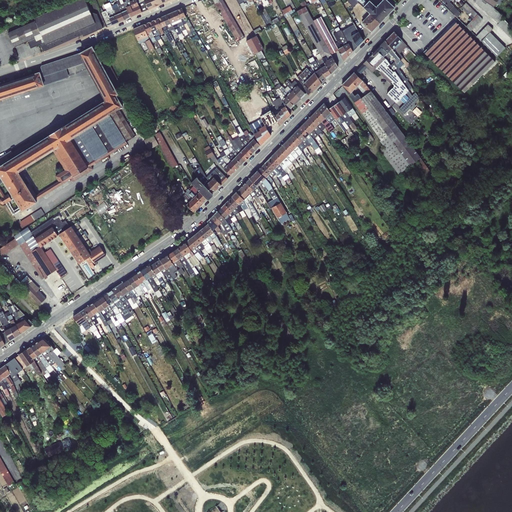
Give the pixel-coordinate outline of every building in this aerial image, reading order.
[(91,13),(85,0),(76,0),(35,18),(36,21),(45,42),(46,44),(81,29),(95,23),(91,13)] [(127,11),(124,3),(120,4),(120,3),(119,0),(115,0),(116,0),(117,4),(119,7),(121,13),(122,13),(127,11)] [(127,10),(133,8),(130,2),(129,0),(125,0),(126,1),(124,2),(124,3),(127,11),(127,10)] [(143,0),(144,1),(148,9),(155,6),(151,0),(143,0)] [(225,0),(213,0),(239,46),(247,41),(249,41),(245,34),(225,0)] [(347,0),(348,2),(354,7),(352,9),(353,10),(355,14),(358,12),(362,15),(363,14),(367,17),(371,14),(364,7),(356,0),(347,0)] [(371,14),(380,23),(395,8),(386,0),(383,0),(376,8),(370,1),(368,3),(364,7),(371,14)] [(438,0),(449,9),(454,14),(457,18),(461,14),(460,12),(454,6),(449,1),(450,0),(438,0)] [(484,0),(473,0),(476,2),(475,2),(499,23),(504,18),(500,13),(495,9),(491,5),(484,0)] [(139,5),(142,12),(148,9),(144,1),(138,4),(138,5),(139,5)] [(473,19),(478,14),(466,3),(461,7),(473,19)] [(119,7),(117,4),(106,9),(106,11),(108,14),(110,18),(115,16),(121,13),(119,7)] [(138,5),(133,8),(136,15),(142,12),(139,5),(138,5)] [(290,6),(282,10),(286,17),(293,12),(290,6)] [(299,15),(308,10),(306,6),(302,8),(297,11),(299,15)] [(133,8),(127,10),(130,17),(136,15),(133,8)] [(182,8),(177,10),(181,19),(186,17),(182,8)] [(127,11),(122,13),(125,20),(130,17),(127,10),(127,11)] [(177,10),(172,12),(176,21),(181,19),(177,10)] [(326,57),(332,54),(313,21),(308,10),(299,15),(320,53),(323,59),(326,57)] [(108,14),(106,11),(102,13),(108,27),(113,25),(110,18),(108,14)] [(172,12),(167,15),(171,23),(176,21),(172,12)] [(95,23),(81,29),(83,35),(83,36),(103,28),(97,14),(92,13),(91,13),(95,23)] [(115,16),(118,22),(125,20),(122,13),(121,13),(115,16)] [(380,23),(371,14),(367,17),(364,21),(363,21),(362,22),(362,25),(364,27),(366,27),(372,32),(380,23)] [(482,19),(478,14),(473,19),(466,26),(471,31),(482,19)] [(167,15),(163,17),(167,25),(171,23),(167,15)] [(110,18),(113,25),(118,22),(115,16),(110,18)] [(163,17),(155,20),(159,29),(167,25),(163,17)] [(186,17),(181,19),(184,25),(186,29),(190,36),(192,35),(190,30),(188,25),(189,24),(189,22),(190,22),(189,20),(188,20),(186,17)] [(332,54),(339,50),(338,49),(335,44),(321,17),(313,21),(332,54)] [(511,26),(504,18),(499,23),(497,24),(511,38),(511,26)] [(181,19),(176,21),(179,27),(181,31),(183,31),(183,30),(186,29),(184,25),(181,19)] [(155,20),(148,23),(152,32),(159,29),(155,20)] [(45,42),(36,21),(8,33),(14,47),(28,41),(31,48),(40,44),(45,42)] [(419,41),(416,45),(424,52),(424,53),(424,52),(428,56),(430,58),(432,60),(435,63),(437,65),(464,92),(495,61),(455,21),(450,26),(446,29),(439,37),(427,48),(419,41)] [(352,36),(359,32),(354,22),(350,24),(353,29),(349,31),(352,36)] [(148,23),(143,25),(147,34),(152,32),(148,23)] [(481,41),(490,32),(493,29),(488,24),(477,36),(481,41)] [(143,25),(133,29),(138,40),(148,36),(147,34),(143,25)] [(169,31),(167,25),(159,29),(161,34),(167,32),(169,31)] [(179,27),(174,29),(177,35),(178,34),(180,39),(184,38),(181,31),(179,27)] [(446,29),(444,27),(436,35),(439,37),(446,29)] [(45,42),(40,44),(43,51),(83,35),(81,29),(46,44),(45,42)] [(160,35),(161,34),(159,29),(152,32),(155,38),(156,38),(159,43),(162,40),(160,35)] [(336,32),(343,46),(349,43),(348,42),(344,34),(341,36),(339,31),(336,32)] [(155,38),(152,32),(147,34),(148,36),(150,40),(152,43),(157,41),(155,38)] [(335,44),(338,49),(343,46),(336,32),(335,33),(336,35),(335,35),(336,37),(336,38),(337,40),(339,42),(335,44)] [(352,36),(354,41),(358,46),(364,40),(359,32),(352,36)] [(402,40),(394,32),(385,41),(392,49),(393,49),(397,45),(402,40)] [(506,48),(490,32),(481,41),(497,57),(506,48)] [(146,42),(150,40),(148,36),(138,40),(140,44),(144,42),(149,50),(150,49),(146,42)] [(257,36),(254,38),(261,51),(261,50),(264,49),(257,36)] [(252,39),(249,40),(252,45),(256,53),(259,52),(261,51),(254,38),(252,39)] [(407,46),(402,40),(397,45),(402,51),(407,46)] [(348,42),(349,43),(353,51),(358,46),(354,41),(351,42),(350,41),(348,42)] [(392,49),(385,41),(381,46),(388,53),(389,52),(392,49)] [(349,43),(343,46),(348,56),(353,51),(349,43)] [(406,55),(402,51),(397,45),(393,49),(401,60),(403,57),(406,55)] [(343,46),(338,49),(339,50),(344,60),(348,56),(343,46)] [(388,53),(381,46),(377,50),(384,57),(386,55),(388,53)] [(92,47),(81,53),(86,62),(106,101),(63,127),(62,127),(49,135),(49,136),(45,138),(9,160),(0,165),(0,174),(4,181),(11,192),(14,197),(23,211),(37,202),(36,200),(27,185),(19,172),(53,150),(56,148),(74,177),(89,168),(71,139),(119,109),(121,108),(123,106),(117,95),(118,94),(92,47)] [(400,60),(401,60),(393,49),(392,49),(389,52),(391,54),(395,59),(395,60),(395,61),(397,64),(400,60)] [(384,57),(377,50),(372,55),(364,63),(364,64),(367,67),(372,72),(373,71),(374,71),(376,69),(378,69),(379,71),(380,70),(380,71),(381,71),(392,81),(392,82),(393,83),(392,83),(394,85),(394,86),(394,87),(392,89),(392,88),(388,93),(387,94),(397,103),(409,91),(408,90),(395,71),(394,72),(388,66),(390,64),(387,60),(386,59),(384,57)] [(411,50),(409,51),(416,59),(418,57),(411,50)] [(42,72),(44,76),(46,75),(66,69),(86,62),(81,53),(42,66),(41,66),(41,67),(41,68),(42,72)] [(316,61),(320,69),(326,65),(322,59),(323,59),(320,53),(316,55),(318,59),(315,60),(316,61)] [(395,59),(391,54),(388,57),(386,55),(384,57),(386,59),(387,60),(390,64),(388,66),(394,72),(395,71),(408,90),(412,87),(400,70),(399,68),(397,64),(395,61),(391,65),(390,63),(395,60),(395,59)] [(326,57),(323,59),(322,59),(326,65),(331,74),(338,67),(333,57),(328,60),(326,57)] [(410,64),(403,57),(401,60),(400,60),(404,65),(405,66),(407,68),(410,64)] [(303,67),(302,68),(304,70),(307,68),(309,66),(310,65),(305,60),(301,65),(303,67)] [(400,70),(405,66),(404,65),(400,60),(397,64),(399,68),(400,70)] [(315,72),(320,69),(316,61),(310,64),(312,69),(315,72)] [(326,79),(331,74),(326,65),(320,69),(326,79)] [(363,71),(360,67),(355,73),(349,79),(357,86),(363,80),(362,80),(366,75),(367,74),(363,71)] [(308,79),(313,74),(307,68),(304,70),(302,72),(308,79)] [(46,75),(49,84),(69,77),(66,69),(46,75)] [(315,72),(313,74),(322,83),(326,79),(320,69),(315,72)] [(511,72),(509,69),(503,75),(506,78),(511,72)] [(381,71),(380,71),(379,72),(390,83),(392,82),(392,81),(381,71)] [(0,99),(44,85),(41,77),(44,76),(42,72),(0,85),(0,99)] [(308,79),(302,72),(298,77),(305,90),(309,96),(313,92),(304,83),(308,79)] [(322,83),(313,74),(308,79),(317,88),(322,83)] [(308,79),(304,83),(313,92),(317,88),(308,79)] [(352,92),(357,86),(349,79),(343,85),(349,95),(352,92)] [(288,80),(285,83),(293,91),(298,85),(298,86),(299,85),(295,80),(292,83),(288,80)] [(369,88),(365,83),(363,80),(357,86),(365,95),(361,98),(360,99),(410,165),(416,161),(431,182),(436,178),(420,157),(378,100),(377,98),(372,92),(369,88)] [(279,89),(286,97),(290,93),(281,86),(280,83),(277,86),(279,89)] [(298,86),(298,85),(293,91),(300,98),(305,93),(298,86)] [(275,87),(281,97),(283,100),(286,97),(279,89),(277,86),(275,87)] [(418,86),(415,89),(420,95),(424,92),(419,86),(418,86)] [(294,104),(300,98),(293,91),(290,93),(286,97),(294,104)] [(352,92),(349,95),(385,147),(376,153),(382,162),(387,159),(391,156),(402,171),(406,176),(414,170),(410,165),(360,99),(361,98),(359,95),(358,93),(355,96),(352,92)] [(260,101),(267,115),(271,113),(263,99),(262,100),(260,97),(257,99),(259,102),(260,101)] [(294,111),(291,108),(286,103),(285,105),(283,100),(281,97),(277,99),(279,104),(276,106),(278,108),(277,109),(276,107),(271,109),(273,111),(275,115),(279,113),(278,111),(283,109),(282,108),(286,106),(291,114),(294,111)] [(294,104),(286,97),(283,100),(285,105),(286,103),(291,108),(294,104)] [(345,97),(339,102),(346,112),(346,113),(353,108),(345,97)] [(261,118),(267,115),(260,101),(259,102),(257,99),(252,102),(261,118)] [(346,112),(339,102),(334,105),(341,116),(346,112)] [(331,112),(329,109),(324,103),(318,109),(325,118),(331,112)] [(341,116),(334,105),(329,109),(331,112),(335,119),(336,119),(341,116)] [(283,109),(288,118),(291,114),(286,106),(282,108),(283,109)] [(419,106),(413,111),(418,116),(424,111),(419,106)] [(356,112),(353,108),(346,113),(349,117),(356,112)] [(119,109),(71,139),(89,168),(74,177),(56,148),(53,150),(65,170),(55,176),(59,181),(37,195),(30,184),(27,185),(36,200),(71,179),(73,182),(93,169),(91,166),(127,143),(126,141),(136,136),(119,109)] [(278,111),(279,113),(284,122),(288,118),(283,109),(278,111)] [(325,118),(318,109),(314,113),(321,122),(325,118)] [(275,115),(273,111),(271,113),(267,115),(273,124),(278,121),(279,121),(275,115)] [(331,112),(325,118),(330,123),(335,119),(331,112)] [(356,127),(349,117),(346,113),(346,112),(341,116),(347,124),(350,122),(354,128),(356,127)] [(279,113),(275,115),(279,121),(278,121),(281,125),(284,122),(279,113)] [(321,122),(314,113),(309,118),(317,126),(321,122)] [(273,124),(267,115),(261,118),(266,125),(267,128),(267,127),(273,124)] [(344,127),(347,124),(341,116),(336,119),(345,132),(347,135),(348,136),(350,135),(344,127)] [(317,126),(309,118),(307,121),(313,130),(317,126)] [(330,123),(325,118),(321,122),(325,126),(326,126),(331,132),(334,130),(330,123)] [(263,127),(259,120),(250,125),(254,134),(261,130),(259,129),(263,127)] [(313,130),(307,121),(302,125),(309,134),(313,130)] [(321,122),(317,126),(322,131),(326,127),(325,126),(321,122)] [(267,128),(266,125),(263,127),(259,129),(261,130),(266,140),(271,135),(267,127),(267,128)] [(309,134),(302,125),(298,129),(305,138),(309,134)] [(235,129),(239,136),(244,134),(243,132),(240,126),(235,129)] [(322,131),(317,126),(313,130),(318,135),(322,131)] [(305,138),(298,129),(294,134),(302,142),(305,138)] [(261,145),(254,134),(253,135),(250,133),(249,134),(247,130),(243,132),(244,134),(246,138),(250,142),(254,138),(261,145)] [(261,145),(266,140),(261,130),(254,134),(261,145)] [(318,135),(313,130),(309,134),(314,139),(318,135)] [(160,131),(153,135),(158,144),(171,168),(178,165),(160,131)] [(244,134),(239,136),(242,142),(247,146),(250,143),(250,142),(246,138),(244,134)] [(302,142),(294,134),(290,138),(298,146),(302,142)] [(320,147),(314,139),(309,134),(305,138),(310,143),(311,145),(315,151),(320,147)] [(370,134),(364,139),(368,143),(374,138),(370,134)] [(9,160),(45,138),(42,135),(13,153),(7,156),(9,160)] [(158,144),(153,135),(144,140),(149,149),(158,144)] [(234,149),(239,153),(247,146),(242,142),(239,136),(233,140),(230,135),(228,136),(234,149)] [(238,154),(239,153),(234,149),(228,136),(224,138),(229,147),(230,146),(231,149),(229,150),(230,152),(236,157),(238,154)] [(257,149),(261,145),(254,138),(250,142),(250,143),(257,149)] [(298,146),(290,138),(286,142),(294,150),(298,146)] [(305,138),(302,142),(306,147),(307,148),(311,145),(310,143),(305,138)] [(294,150),(286,142),(282,145),(290,153),(294,150)] [(311,155),(307,148),(306,147),(302,142),(298,146),(301,150),(303,148),(304,149),(303,150),(306,154),(307,153),(309,157),(311,155)] [(253,153),(257,149),(250,143),(247,146),(253,153)] [(290,153),(282,145),(279,149),(287,157),(290,153)] [(209,146),(204,149),(206,151),(205,152),(209,158),(210,157),(213,162),(217,159),(209,146)] [(238,154),(246,160),(253,153),(247,146),(239,153),(238,154)] [(301,150),(298,146),(294,150),(300,156),(303,152),(301,150)] [(228,148),(224,151),(227,156),(232,161),(236,157),(230,152),(229,150),(228,148)] [(287,157),(279,149),(275,152),(283,160),(287,157)] [(296,159),(300,156),(294,150),(290,153),(296,159)] [(0,157),(0,165),(9,160),(7,156),(13,153),(11,151),(0,157)] [(219,153),(222,157),(224,162),(228,165),(231,161),(232,161),(227,156),(224,151),(219,153)] [(283,160),(275,152),(271,156),(279,164),(283,160)] [(367,152),(362,156),(368,165),(373,161),(367,152)] [(298,162),(296,159),(290,153),(287,157),(291,162),(293,160),(295,163),(298,162)] [(236,157),(243,164),(246,160),(238,154),(236,157)] [(271,156),(268,160),(276,168),(279,164),(271,156)] [(391,156),(387,159),(399,174),(402,171),(391,156)] [(222,157),(217,159),(221,165),(224,169),(228,165),(224,162),(222,157)] [(231,161),(239,168),(243,164),(236,157),(232,161),(231,161)] [(298,172),(291,162),(287,157),(283,160),(279,164),(284,169),(287,174),(288,174),(290,173),(288,169),(289,169),(287,166),(288,165),(290,168),(291,167),(293,170),(294,169),(296,174),(298,172)] [(268,160),(264,164),(272,171),(276,168),(268,160)] [(228,165),(235,172),(239,168),(231,161),(228,165)] [(264,164),(261,167),(269,175),(272,171),(264,164)] [(276,168),(272,171),(276,175),(277,177),(278,176),(280,179),(283,177),(279,171),(280,170),(284,176),(287,174),(284,169),(279,164),(276,168)] [(228,165),(224,169),(231,176),(235,172),(228,165)] [(204,179),(206,177),(200,166),(193,170),(197,177),(200,174),(203,178),(204,179)] [(214,177),(222,185),(228,179),(217,167),(215,169),(214,169),(206,177),(210,181),(214,177)] [(258,170),(266,178),(269,175),(261,167),(258,170)] [(450,168),(446,177),(449,179),(454,170),(450,168)] [(266,178),(258,170),(250,179),(258,186),(260,184),(262,181),(266,178)] [(276,175),(272,171),(269,175),(266,178),(269,182),(273,177),(279,188),(282,187),(277,177),(276,175)] [(200,174),(197,177),(199,179),(206,186),(210,181),(206,177),(204,179),(203,178),(200,174)] [(200,191),(208,199),(213,194),(206,186),(199,179),(197,177),(191,182),(194,185),(200,191)] [(210,181),(218,189),(222,185),(214,177),(210,181)] [(271,183),(269,182),(266,178),(262,181),(269,190),(268,190),(273,199),(278,197),(273,188),(271,183)] [(258,186),(250,179),(246,182),(254,190),(258,186)] [(185,194),(191,200),(196,195),(190,190),(188,188),(187,190),(182,181),(179,182),(184,191),(185,194)] [(210,181),(206,186),(213,194),(218,189),(210,181)] [(262,181),(260,184),(264,189),(267,188),(268,190),(269,190),(262,181)] [(254,190),(246,182),(242,186),(250,194),(254,190)] [(178,194),(182,192),(177,183),(172,186),(177,194),(178,194)] [(200,191),(194,185),(191,188),(190,187),(188,188),(190,190),(196,195),(200,191)] [(250,194),(242,186),(237,192),(244,199),(250,194)] [(264,197),(258,186),(254,190),(257,195),(262,203),(263,203),(260,198),(264,197)] [(5,196),(0,187),(0,194),(2,198),(0,199),(0,200),(0,201),(1,203),(4,204),(11,199),(14,197),(11,192),(8,194),(5,196)] [(117,190),(110,194),(115,202),(122,199),(117,190)] [(257,195),(254,190),(250,194),(253,199),(255,198),(257,202),(258,202),(263,210),(265,209),(262,203),(257,195)] [(185,194),(184,191),(182,192),(178,194),(182,200),(187,205),(191,200),(185,194)] [(208,199),(200,191),(196,195),(203,203),(208,199)] [(244,199),(237,192),(232,196),(239,204),(244,199)] [(182,200),(178,194),(177,194),(175,196),(183,207),(184,205),(187,205),(182,200)] [(250,194),(244,199),(253,215),(257,221),(260,219),(250,201),(253,199),(250,194)] [(199,207),(203,203),(196,195),(191,200),(199,207)] [(239,204),(232,196),(228,200),(236,207),(239,204)] [(253,215),(244,199),(239,204),(243,210),(246,209),(251,216),(253,215)] [(194,212),(199,207),(191,200),(187,205),(194,212)] [(236,207),(228,200),(225,204),(232,211),(236,207)] [(272,208),(278,218),(287,213),(281,202),(272,208)] [(232,211),(225,204),(221,208),(229,215),(232,211)] [(243,210),(239,204),(236,207),(240,215),(242,218),(245,216),(247,219),(248,219),(243,210)] [(41,208),(18,222),(22,228),(44,214),(41,208)] [(229,215),(221,208),(218,211),(225,218),(226,217),(229,215)] [(225,218),(218,211),(215,214),(222,221),(225,218)] [(235,215),(232,211),(229,215),(233,222),(235,221),(237,224),(239,223),(235,215)] [(222,221),(215,214),(212,217),(220,224),(222,222),(222,221)] [(68,229),(63,222),(59,217),(55,220),(53,217),(49,221),(59,235),(68,229)] [(220,224),(212,217),(207,221),(209,223),(213,231),(215,228),(220,224)] [(222,221),(222,222),(228,233),(232,230),(225,218),(222,221)] [(59,235),(49,221),(32,232),(42,247),(59,235)] [(220,224),(215,228),(218,232),(221,231),(222,232),(221,233),(223,236),(224,235),(228,233),(222,222),(220,224)] [(209,223),(203,228),(210,235),(214,232),(213,231),(209,223)] [(203,228),(199,231),(205,239),(206,239),(210,235),(203,228)] [(199,231),(195,235),(201,243),(205,239),(199,231)] [(374,231),(370,233),(375,240),(378,238),(374,231)] [(210,235),(213,239),(217,246),(222,244),(217,235),(214,232),(210,235)] [(70,233),(62,239),(75,258),(84,252),(70,233)] [(195,235),(190,238),(197,246),(201,243),(195,235)] [(45,252),(40,245),(40,246),(33,236),(20,244),(42,279),(56,270),(62,266),(50,249),(45,252)] [(0,257),(20,244),(16,238),(0,248),(0,257)] [(190,238),(186,242),(192,250),(197,246),(190,238)] [(201,243),(205,248),(208,253),(213,250),(211,246),(209,243),(206,239),(205,239),(201,243)] [(178,248),(184,256),(184,255),(192,250),(186,242),(185,243),(178,248)] [(197,246),(201,251),(202,249),(203,250),(205,248),(201,243),(197,246)] [(201,251),(197,246),(192,250),(194,255),(198,259),(203,255),(201,251)] [(178,248),(173,251),(179,259),(184,256),(178,248)] [(241,249),(238,251),(246,266),(248,269),(250,268),(245,259),(247,258),(241,249)] [(192,250),(184,255),(193,269),(195,273),(197,276),(200,274),(195,266),(200,262),(198,259),(194,255),(192,250)] [(173,251),(168,254),(173,263),(179,259),(173,251)] [(168,254),(160,260),(166,268),(167,269),(174,264),(173,263),(168,254)] [(193,269),(184,256),(179,259),(184,266),(185,266),(191,274),(195,273),(193,269)] [(179,259),(173,263),(174,264),(176,267),(178,266),(180,268),(178,270),(183,277),(185,275),(183,273),(184,272),(182,268),(184,266),(179,259)] [(160,260),(155,262),(161,271),(166,268),(160,260)] [(155,262),(151,265),(155,274),(156,274),(161,271),(155,262)] [(150,264),(145,267),(151,277),(155,274),(151,265),(150,264)] [(176,267),(174,264),(167,269),(170,274),(172,277),(175,276),(173,273),(175,272),(178,276),(184,284),(186,282),(183,277),(178,270),(176,267)] [(66,273),(62,266),(56,270),(61,277),(66,273)] [(145,267),(140,270),(147,279),(151,277),(145,267)] [(166,268),(161,271),(163,275),(164,275),(166,279),(167,278),(166,276),(170,274),(167,269),(166,268)] [(140,270),(137,273),(143,282),(147,279),(140,270)] [(161,271),(156,274),(159,280),(164,287),(166,286),(161,277),(163,275),(161,271)] [(137,273),(132,276),(139,285),(143,282),(137,273)] [(132,276),(128,279),(134,288),(139,285),(132,276)] [(147,279),(150,283),(151,285),(153,289),(157,287),(154,283),(155,283),(151,277),(147,279)] [(128,279),(124,282),(130,291),(134,288),(128,279)] [(124,282),(118,286),(125,295),(130,291),(124,282)] [(139,285),(141,289),(143,293),(148,290),(145,286),(143,282),(139,285)] [(29,283),(24,289),(40,305),(46,298),(34,286),(33,287),(29,283)] [(134,288),(140,297),(141,299),(144,297),(139,290),(141,289),(139,285),(134,288)] [(118,286),(113,289),(119,298),(125,295),(118,286)] [(130,291),(136,301),(138,300),(138,298),(140,297),(134,288),(130,291)] [(113,289),(107,293),(114,302),(119,298),(113,289)] [(128,300),(131,305),(137,302),(136,301),(130,291),(125,295),(128,300)] [(107,293),(103,296),(110,305),(114,302),(107,293)] [(126,309),(131,306),(131,305),(128,300),(125,295),(119,298),(123,304),(126,309)] [(103,296),(99,299),(105,308),(109,305),(110,305),(103,296)] [(120,312),(123,317),(125,321),(133,315),(133,314),(134,313),(133,310),(131,306),(126,309),(123,304),(119,298),(114,302),(116,306),(119,310),(120,312)] [(99,299),(94,302),(100,311),(100,312),(105,308),(99,299)] [(94,302),(89,306),(94,315),(94,314),(100,311),(94,302)] [(109,305),(118,320),(123,317),(120,312),(119,310),(116,306),(114,302),(110,305),(109,305)] [(9,310),(10,311),(11,314),(12,314),(16,324),(21,321),(26,318),(32,326),(34,324),(25,315),(19,317),(16,311),(14,312),(11,305),(7,307),(6,304),(1,306),(4,312),(9,310)] [(118,320),(109,305),(105,308),(108,313),(110,317),(113,315),(115,321),(118,320)] [(172,305),(169,307),(175,317),(178,315),(172,305)] [(89,306),(85,309),(91,317),(94,315),(89,306)] [(108,313),(105,308),(100,312),(105,318),(107,322),(107,321),(111,329),(114,327),(112,323),(111,324),(109,320),(112,319),(110,317),(108,313)] [(85,309),(80,312),(86,320),(90,317),(91,317),(85,309)] [(170,310),(166,312),(169,317),(171,320),(174,318),(170,310)] [(0,320),(5,330),(11,327),(5,314),(3,311),(0,312),(0,320)] [(5,314),(11,327),(13,325),(8,316),(11,314),(10,311),(5,314)] [(100,311),(94,314),(97,318),(99,317),(102,320),(105,326),(106,326),(110,334),(113,333),(107,322),(105,318),(100,312),(100,311)] [(80,312),(73,317),(79,325),(80,325),(86,320),(80,312)] [(12,314),(11,314),(8,316),(13,325),(16,324),(12,314)] [(97,318),(94,314),(94,315),(91,317),(90,317),(95,325),(99,323),(97,318)] [(200,315),(192,319),(195,325),(203,321),(200,315)] [(95,325),(90,317),(86,320),(80,325),(82,324),(86,330),(90,327),(93,332),(97,329),(95,325)] [(26,318),(21,321),(26,330),(32,326),(26,318)] [(21,321),(16,324),(21,333),(26,330),(21,321)] [(13,325),(11,327),(16,337),(21,333),(16,324),(13,325)] [(6,331),(11,341),(16,337),(11,327),(5,330),(6,331)] [(1,335),(6,344),(11,341),(6,331),(0,334),(1,335)] [(40,340),(47,349),(52,346),(45,338),(42,338),(40,340)] [(35,343),(42,353),(47,349),(40,340),(35,343)] [(42,353),(35,343),(31,346),(38,356),(42,353)] [(88,344),(84,348),(90,354),(94,349),(88,344)] [(38,356),(31,346),(27,349),(34,359),(38,356)] [(55,349),(52,346),(47,349),(42,353),(51,366),(54,364),(56,368),(58,365),(63,370),(66,368),(64,366),(65,364),(58,356),(61,352),(57,348),(55,349)] [(133,346),(128,348),(133,356),(137,354),(133,346)] [(19,354),(27,366),(30,364),(35,361),(34,359),(27,349),(19,354)] [(42,353),(38,356),(47,370),(49,373),(54,369),(51,366),(42,353)] [(27,366),(19,354),(15,358),(23,369),(27,366)] [(47,370),(38,356),(34,359),(35,361),(43,375),(46,374),(45,371),(47,370)] [(23,369),(15,358),(6,364),(11,373),(12,377),(16,374),(23,369)] [(35,361),(30,364),(32,369),(35,368),(38,375),(31,379),(34,385),(45,378),(43,375),(35,361)] [(11,373),(6,364),(1,368),(7,376),(9,375),(11,373)] [(16,374),(12,377),(15,382),(17,390),(21,389),(19,385),(22,383),(16,374)] [(7,376),(2,380),(5,384),(8,389),(11,387),(16,397),(19,396),(14,385),(12,386),(12,385),(14,384),(12,381),(9,375),(7,376)] [(5,384),(2,380),(0,381),(0,386),(1,387),(2,386),(6,392),(8,390),(8,389),(5,384)] [(1,399),(0,397),(0,411),(3,417),(9,413),(1,399)] [(108,411),(104,415),(105,417),(110,414),(117,409),(114,406),(108,411)] [(69,437),(45,448),(48,455),(72,443),(69,437)] [(0,470),(9,486),(15,482),(0,456),(0,470)]
